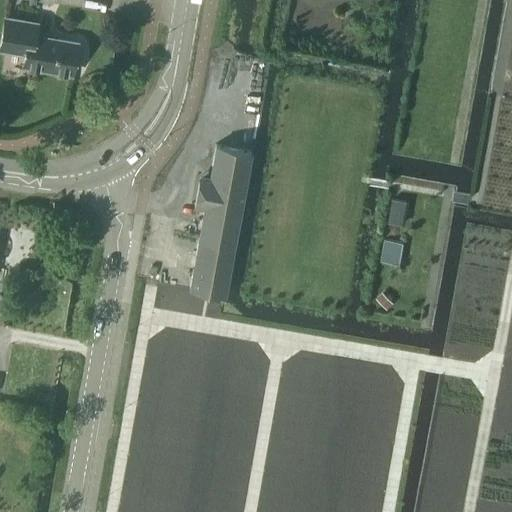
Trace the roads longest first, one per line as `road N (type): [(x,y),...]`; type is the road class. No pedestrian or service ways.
road 1 (tertiary): [(65,511),(113,234),(100,170)]
road 2 (tertiary): [(100,170),(134,151),(159,113),(187,0)]
